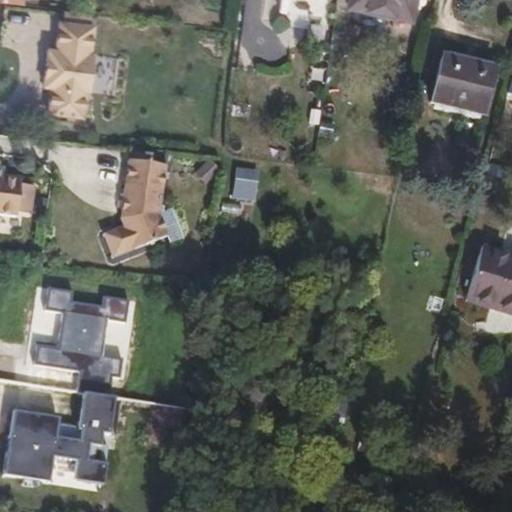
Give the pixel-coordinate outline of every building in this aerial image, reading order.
[(348,0),(346,8),(404,20),(407,0),(410,0),(418,1),(418,0),(348,0)] [(96,25),(61,20),(57,48),(50,47),(44,85),(52,86),(48,112),(83,117),(87,91),(90,91),(96,54),(92,53),(96,25)] [(494,68),(443,56),(432,102),(483,115),(494,68)] [(338,122),(337,128),(348,130),(348,123),(338,122)] [(126,224),(107,231),(117,256),(170,236),(160,212),(166,163),(130,160),(122,217),(126,224)] [(254,201),(258,170),(235,167),(231,198),(254,201)] [(0,213),(19,214),(22,180),(1,178),(1,169),(0,169),(0,213)] [(511,311),(511,255),(483,246),(467,299),(511,311)] [(379,361),(368,358),(362,388),(374,390),(379,361)]
